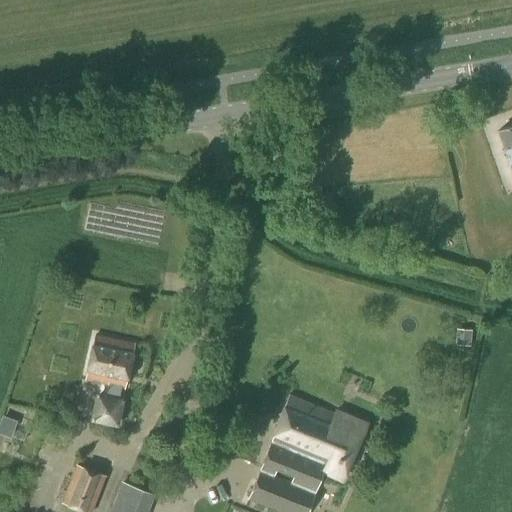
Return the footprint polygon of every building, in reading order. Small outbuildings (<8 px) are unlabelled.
[(511,125),(497,131),(511,173),(511,125)] [(326,219),(340,209),(326,188),(312,197),(326,219)] [(124,390),(135,343),(94,334),(84,381),(107,386),(106,394),(95,393),(89,421),(118,427),(124,398),(119,397),(120,389),(124,390)] [(333,413),(288,396),(248,499),(280,511),(305,511),(321,473),(343,481),(366,422),(334,410),(333,413)] [(0,433),(10,438),(17,420),(2,415),(0,420),(0,433)] [(36,444),(43,430),(30,424),(23,438),(36,444)] [(86,511),(90,511),(106,476),(76,464),(61,502),(86,511)] [(132,486),(120,481),(115,495),(127,499),(132,486)]
